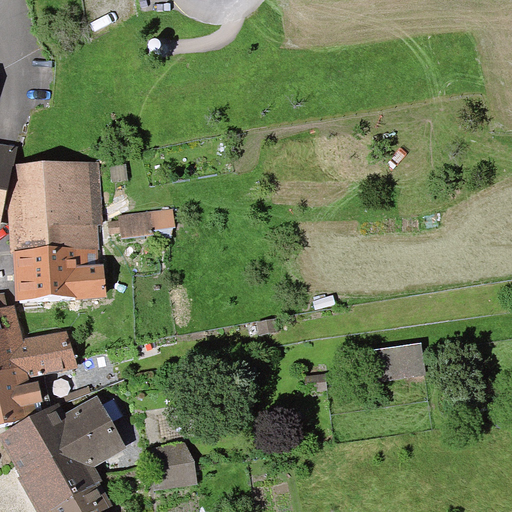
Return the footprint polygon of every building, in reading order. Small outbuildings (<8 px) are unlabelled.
[(0,216),(5,194),(11,169),(14,152),(0,149),(0,216)] [(94,165),(69,166),(11,169),(17,305),(100,300),(98,271),(99,271),(98,261),(97,261),(98,264),(92,264),(93,271),(77,272),(77,251),(94,250),(93,227),(98,227),(94,165)] [(103,194),(123,193),(121,173),(102,175),(103,194)] [(150,233),(171,230),(169,214),(117,221),(117,226),(106,227),(107,235),(119,234),(120,241),(150,237),(150,233)] [(13,342),(6,311),(4,311),(0,312),(0,429),(12,427),(29,417),(30,421),(47,412),(45,401),(47,399),(74,393),(73,378),(72,370),(73,369),(71,363),(72,362),(63,337),(27,343),(13,342)] [(105,363),(135,357),(133,346),(103,354),(105,363)] [(366,382),(419,375),(415,351),(363,359),(366,382)] [(444,365),(457,363),(455,353),(443,355),(444,365)] [(329,376),(310,378),(312,393),(331,391),(329,376)] [(53,409),(47,412),(30,421),(0,437),(42,511),(49,511),(94,487),(97,485),(87,468),(119,450),(94,404),(61,422),(53,409)] [(149,471),(150,473),(190,467),(181,447),(152,453),(149,471)] [(193,484),(190,467),(150,473),(153,490),(193,484)] [(102,511),(107,510),(94,487),(49,511),(85,511),(94,509),(95,511),(102,511)]
